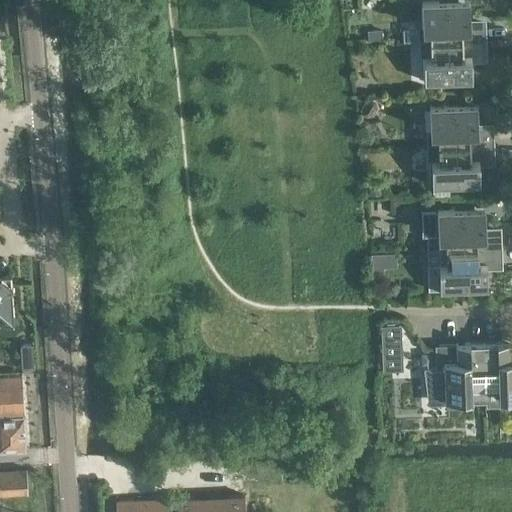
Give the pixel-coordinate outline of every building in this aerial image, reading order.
[(430,26),(431,41),(486,39),(486,23),(471,24),(469,0),(458,0),(422,1),(423,27),(430,26)] [(369,42),(382,42),(382,31),(368,32),(369,42)] [(486,39),(431,41),(431,55),(424,55),(425,81),(473,79),(472,55),(487,54),(486,39)] [(375,101),(371,99),(365,100),(361,108),(362,114),(367,116),(372,115),(377,107),(375,101)] [(438,130),(438,145),(494,143),(494,127),(478,128),(477,103),(430,105),(430,131),(438,130)] [(438,145),(439,159),(431,159),(432,185),(480,183),(479,159),(495,158),(494,143),(438,145)] [(372,181),(363,182),(364,194),(373,194),(372,181)] [(434,201),(421,201),(421,210),(435,209),(434,201)] [(435,209),(421,210),(422,235),(439,234),(440,249),(502,247),(501,231),(486,231),(486,219),(484,215),(482,213),(478,212),(475,213),(473,216),(472,219),(467,219),(467,208),(435,209)] [(440,263),(428,264),(428,289),(440,289),(470,287),(469,276),(474,276),(475,279),(477,282),(481,282),(484,281),(487,279),(488,275),(487,263),(503,262),(502,247),(440,249),(440,263)] [(372,251),(370,251),(371,265),(374,265),(383,265),(397,264),(397,250),(379,250),(374,251),(372,251)] [(11,275),(0,275),(0,319),(4,315),(14,315),(11,275)] [(382,325),(383,340),(401,339),(401,325),(382,325)] [(502,341),(484,342),(484,353),(485,390),(485,391),(499,391),(499,397),(511,396),(511,357),(511,358),(511,348),(503,349),(502,341)] [(440,366),(424,367),(424,368),(425,368),(429,400),(445,399),(472,398),(472,390),(485,390),(484,353),(484,342),(465,342),(465,350),(458,350),(457,344),(456,344),(439,345),(440,366)] [(21,343),(21,353),(23,367),(35,367),(33,343),(21,343)] [(0,449),(26,448),(24,413),(22,374),(0,375),(0,449)] [(280,463),(258,463),(258,481),(280,481),(280,463)] [(0,470),(0,494),(28,492),(27,469),(0,470)] [(177,511),(246,511),(246,494),(176,498),(177,511)] [(177,511),(176,498),(116,501),(116,511),(177,511)]
